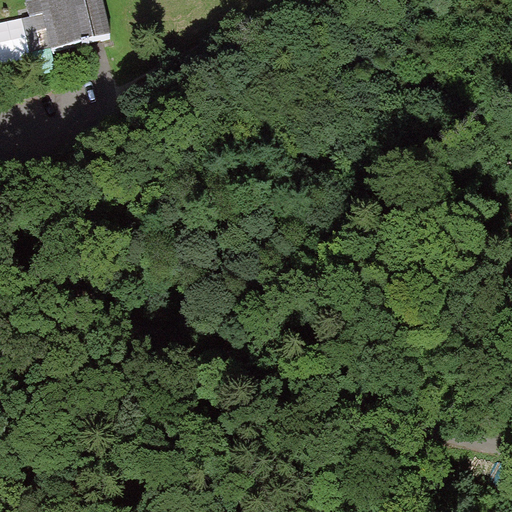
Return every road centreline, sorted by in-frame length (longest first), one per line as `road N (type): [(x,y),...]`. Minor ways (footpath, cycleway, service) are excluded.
road 1 (unclassified): [(511,448),(32,305),(0,285)]
road 2 (track): [(336,0),(97,114)]
road 3 (track): [(511,249),(372,404)]
road 4 (track): [(304,511),(372,404)]
